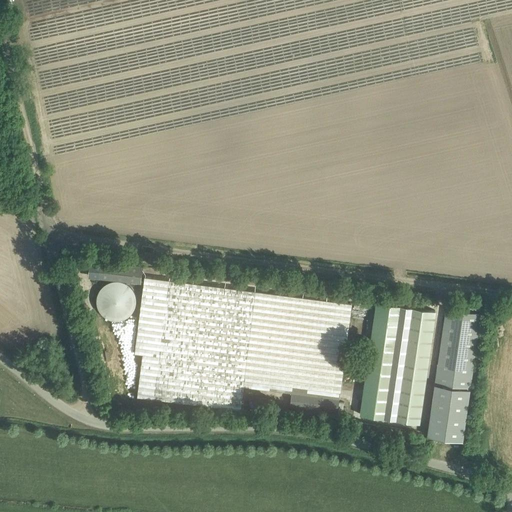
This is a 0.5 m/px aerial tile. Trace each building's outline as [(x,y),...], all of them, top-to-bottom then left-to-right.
[(144,353),(140,396),(204,403),(206,387),(208,388),(208,380),(189,378),(199,283),(145,277),(137,352),(144,353)] [(97,300),(97,302),(97,304),(97,305),(98,307),(99,309),(99,310),(100,312),(101,313),(103,314),(104,316),(105,317),(107,318),(108,318),(110,319),(111,320),(113,320),(115,320),(117,320),(118,320),(120,320),(122,320),(123,319),(125,318),(127,318),(128,317),(129,316),(131,314),(132,313),(133,312),(134,310),(135,309),(135,307),(136,305),(136,304),(136,302),(137,300),(136,299),(136,297),(136,295),(135,293),(135,292),(134,290),(133,289),(132,287),(131,286),(129,285),(128,284),(127,283),(125,282),(124,282),(122,281),(121,281),(119,280),(117,280),(116,280),(114,280),(113,281),(111,281),(109,282),(108,282),(106,283),(105,284),(103,285),(102,286),(101,288),(100,289),(99,291),(98,292),(98,294),(97,295),(97,297),(97,299),(97,300)] [(349,331),(351,301),(325,300),(325,307),(329,309),(326,314),(333,314),(333,317),(342,317),(342,323),(339,328),(337,328),(337,334),(334,334),(331,340),(331,341),(327,349),(326,359),(333,363),(328,363),(328,369),(326,373),(329,373),(331,370),(337,373),(334,379),(340,379),(343,381),(345,349),(341,347),(349,331)] [(363,337),(358,369),(368,370),(362,414),(420,422),(436,310),(378,302),(372,338),(363,337)] [(446,308),(428,435),(463,440),(481,313),(446,308)] [(337,411),(338,401),(339,398),(292,394),(292,396),(291,406),(337,411)] [(247,406),(258,406),(258,396),(247,396),(247,406)]
